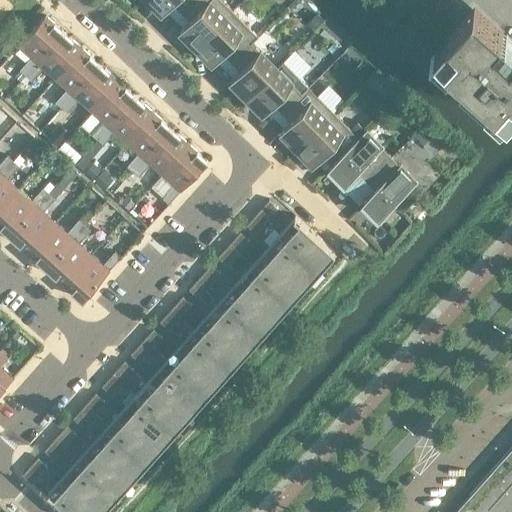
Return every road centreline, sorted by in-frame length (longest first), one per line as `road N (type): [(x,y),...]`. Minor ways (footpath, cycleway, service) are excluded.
road 1 (tertiary): [(511,282),(305,511)]
road 2 (tertiary): [(346,511),(511,327)]
road 3 (residential): [(92,348),(254,166)]
road 4 (residential): [(81,0),(254,166)]
road 5 (residential): [(0,448),(92,348)]
road 6 (residential): [(254,166),(354,250)]
road 7 (residential): [(92,348),(0,264)]
